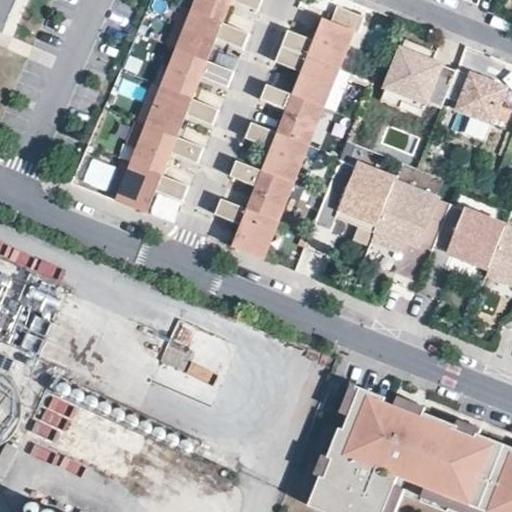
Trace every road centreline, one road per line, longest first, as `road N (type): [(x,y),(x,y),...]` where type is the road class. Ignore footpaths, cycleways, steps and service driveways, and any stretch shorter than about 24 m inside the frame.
road 1 (unknown): [(0,219),(103,266),(122,284),(122,337),(131,358),(236,421),(255,444),(254,484),(234,511)]
road 2 (residential): [(177,262),(511,403)]
road 3 (residential): [(276,0),(177,262)]
road 4 (unknown): [(194,511),(27,474),(0,507)]
road 5 (residential): [(0,188),(177,262)]
